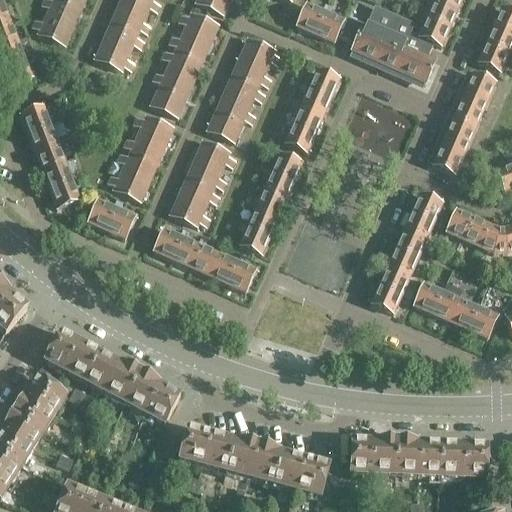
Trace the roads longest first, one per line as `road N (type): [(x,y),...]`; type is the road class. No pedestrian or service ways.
road 1 (residential): [(132,269),(240,25)]
road 2 (residential): [(273,276),(356,75)]
road 3 (residential): [(132,269),(35,222),(0,125)]
road 4 (tertiary): [(505,409),(406,409),(312,396)]
road 5 (tertiary): [(230,374),(140,333),(60,283)]
road 6 (residential): [(346,310),(486,373),(511,366)]
road 7 (residential): [(0,108),(67,82),(104,0)]
road 8 (residential): [(408,173),(346,310)]
road 9 (residential): [(253,322),(132,269)]
road 10 (residential): [(356,75),(240,25)]
road 11 (residential): [(435,110),(485,0)]
